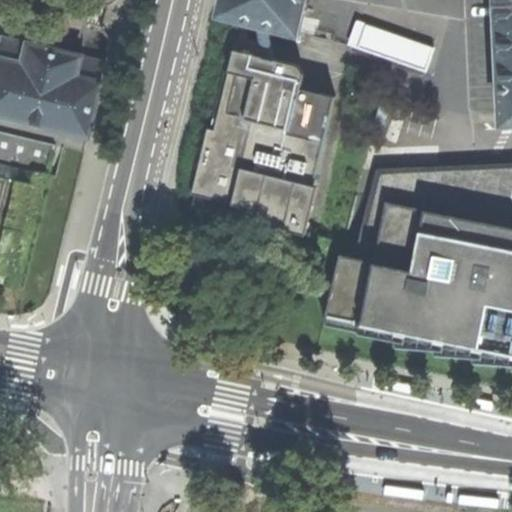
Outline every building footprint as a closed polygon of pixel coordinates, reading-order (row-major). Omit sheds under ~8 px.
[(511,0),(223,0),(221,13),(231,16),(251,21),(300,33),(303,17),(302,16),(303,13),(327,18),(331,0),(497,0),(501,74),(498,76),(501,122),(504,122),(511,121),(511,0)] [(231,16),(224,45),(236,48),(245,50),(251,21),(231,16)] [(356,20),(349,43),(429,69),(437,46),(356,20)] [(43,46),(2,37),(0,45),(0,114),(86,135),(95,99),(104,63),(62,52),(61,48),(46,43),(43,46)] [(210,128),(195,193),(249,206),(246,219),(304,233),(337,96),(302,88),(304,77),(291,73),(293,62),(245,50),(236,48),(217,128),(210,128)] [(0,123),(0,272),(22,277),(49,133),(0,123)] [(511,365),(511,174),(491,176),(383,179),(362,253),(339,266),(326,323),(511,365)] [(356,383),(358,375),(341,371),(337,370),(336,375),(335,378),(356,383)] [(419,488),(419,497),(435,498),(440,498),(440,493),(440,490),(419,488)]
